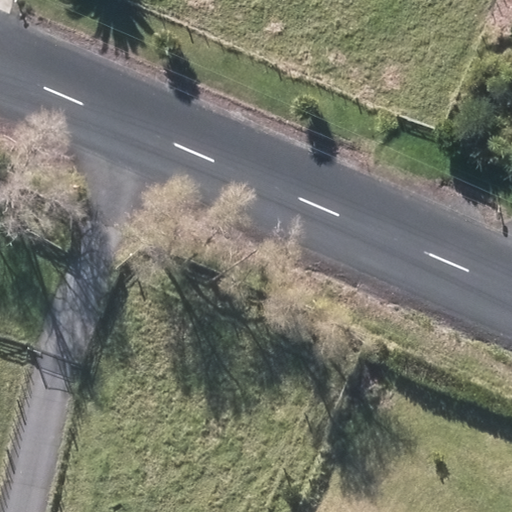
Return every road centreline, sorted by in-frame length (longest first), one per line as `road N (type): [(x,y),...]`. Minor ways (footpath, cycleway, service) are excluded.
road 1 (unclassified): [(511,287),(0,68)]
road 2 (unknown): [(129,124),(7,511)]
